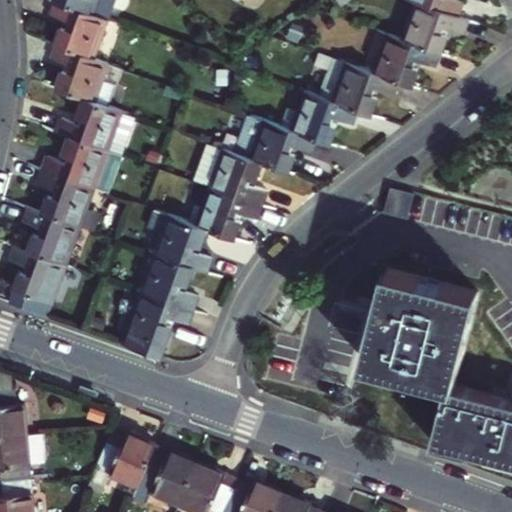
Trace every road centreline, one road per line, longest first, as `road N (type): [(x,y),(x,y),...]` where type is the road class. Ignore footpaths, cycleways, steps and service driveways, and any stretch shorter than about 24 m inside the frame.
road 1 (residential): [(511,61),(290,241),(242,308),(210,402)]
road 2 (residential): [(210,402),(511,510)]
road 3 (residential): [(0,328),(210,402)]
road 4 (residential): [(0,123),(7,64),(2,0)]
